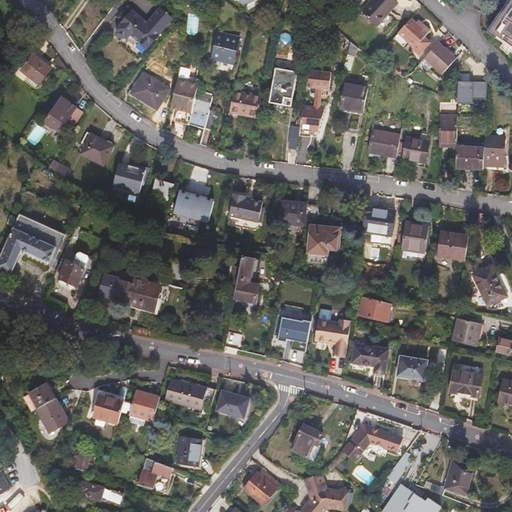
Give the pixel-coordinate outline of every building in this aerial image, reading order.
[(398,3),(394,0),(372,0),(362,11),(378,25),(398,3)] [(511,1),(493,30),(511,43),(511,47),(510,50),(511,50),(511,1)] [(119,34),(123,38),(129,37),(135,42),(140,42),(148,49),(175,18),(162,7),(149,22),(129,5),(120,16),(125,20),(118,28),(119,34)] [(418,23),(412,18),(399,32),(416,47),(425,37),(431,31),(424,24),(421,27),(418,23)] [(235,65),(242,38),(219,32),(212,59),(235,65)] [(352,42),(346,36),(339,56),(347,58),(351,46),(352,42)] [(425,37),(416,47),(415,49),(420,55),(431,43),(425,37)] [(457,58),(439,43),(426,58),(444,73),(457,58)] [(347,58),(345,66),(352,68),(359,49),(351,46),(347,58)] [(40,84),(52,67),(34,54),(22,70),(40,84)] [(271,100),(277,101),(283,94),(284,94),(294,96),(299,68),(277,65),(271,100)] [(309,85),(317,86),(322,86),(331,87),(332,71),(310,70),(309,85)] [(171,89),(145,73),(132,93),(159,109),(171,89)] [(179,78),(172,108),(178,109),(175,121),(189,125),(193,109),(196,99),(201,79),(193,77),(192,82),(179,78)] [(360,134),(370,86),(346,81),(341,106),(350,108),(346,131),(360,134)] [(455,104),(472,105),(472,99),(484,100),(485,82),(456,81),(455,104)] [(263,95),(235,90),(231,112),(241,114),(242,111),(260,114),(263,95)] [(283,94),(277,101),(276,102),(285,110),(292,101),(283,94)] [(84,111),(63,96),(46,121),(61,131),(67,122),(73,126),(84,111)] [(197,126),(205,128),(209,115),(212,104),(196,99),(193,109),(196,111),(193,122),(198,123),(197,126)] [(301,127),(300,135),(313,136),(314,128),(320,129),(325,107),(320,106),(314,106),(303,105),(302,118),(301,127)] [(209,115),(205,128),(214,130),(218,117),(209,115)] [(457,146),(458,116),(441,115),(440,146),(457,146)] [(290,148),(298,149),(300,135),(301,127),(296,127),(292,126),(290,148)] [(370,152),(397,158),(398,154),(400,142),(401,135),(374,130),(370,152)] [(114,146),(92,134),(82,153),(104,164),(114,146)] [(506,136),(485,135),(484,147),(483,165),(504,166),(506,136)] [(426,163),(430,141),(421,139),(408,137),(404,158),(426,163)] [(484,147),(457,146),(456,167),(483,169),(483,165),(484,147)] [(138,200),(146,169),(120,162),(113,185),(130,190),(128,197),(129,199),(136,201),(138,200)] [(55,164),(52,170),(57,173),(57,172),(60,167),(55,164)] [(61,165),(60,167),(57,172),(66,177),(70,171),(61,165)] [(153,195),(171,199),(175,184),(157,179),(153,195)] [(205,193),(181,187),(175,211),(198,217),(205,193)] [(263,202),(251,200),(245,198),(245,196),(246,196),(234,193),(229,215),(258,222),(263,202)] [(280,223),(305,225),(305,224),(307,203),(282,201),(280,223)] [(321,204),(307,203),(305,224),(311,225),(311,226),(319,226),(321,204)] [(395,210),(367,206),(362,242),(371,243),(373,233),(391,235),(395,210)] [(56,258),(66,235),(20,213),(0,259),(0,266),(12,272),(24,248),(51,261),(53,257),(56,258)] [(177,220),(169,218),(168,225),(185,230),(187,223),(182,221),(182,220),(178,220),(177,220)] [(402,249),(426,252),(430,225),(406,221),(402,249)] [(341,228),(319,226),(311,226),(308,261),(328,263),(329,249),(339,249),(341,228)] [(439,256),(466,260),(470,235),(443,231),(439,256)] [(63,258),(56,275),(78,285),(91,260),(88,256),(86,254),(84,254),(81,255),(77,264),(63,258)] [(238,283),(235,297),(256,302),(260,284),(256,283),(250,282),(255,258),(244,256),(241,267),(238,283)] [(250,282),(256,283),(260,259),(255,258),(250,282)] [(170,267),(183,269),(184,263),(171,260),(170,267)] [(229,281),(238,283),(241,267),(233,265),(229,281)] [(488,305),(507,296),(493,265),(474,274),(488,305)] [(131,303),(136,304),(143,279),(135,277),(134,281),(106,273),(100,293),(131,301),(131,303)] [(154,309),(157,300),(161,284),(143,279),(136,304),(154,309)] [(376,288),(385,289),(386,282),(377,280),(376,288)] [(388,320),(392,304),(365,297),(361,313),(388,320)] [(136,304),(135,306),(158,312),(162,301),(157,300),(154,309),(136,304)] [(279,318),(275,339),(303,344),(307,324),(279,318)] [(478,345),(483,324),(458,318),(453,339),(478,345)] [(336,355),(346,357),(351,323),(340,320),(340,322),(318,319),(315,341),(337,344),(336,355)] [(511,339),(500,337),(497,351),(511,354),(511,339)] [(386,374),(390,349),(356,343),(353,362),(376,365),(375,372),(386,374)] [(288,361),(299,361),(299,351),(288,350),(288,361)] [(425,380),(428,360),(402,355),(398,375),(425,380)] [(479,396),(483,374),(454,369),(451,391),(479,396)] [(210,388),(174,379),(169,400),(212,413),(218,392),(209,389),(210,388)] [(511,403),(511,381),(503,380),(498,400),(511,403)] [(50,384),(32,394),(40,408),(58,399),(50,384)] [(157,418),(162,398),(139,391),(135,403),(132,415),(155,422),(157,418)] [(124,413),(127,401),(102,393),(96,418),(120,425),(124,413)] [(26,397),(33,412),(39,409),(40,408),(32,394),(26,397)] [(253,403),(225,394),(219,413),(247,422),(253,403)] [(40,408),(39,409),(53,433),(71,423),(58,399),(40,408)] [(135,403),(128,401),(124,413),(132,415),(135,403)] [(316,444),(319,445),(325,435),(305,425),(293,450),(310,458),(316,444)] [(366,427),(344,453),(355,463),(371,444),(401,453),(405,439),(366,427)] [(203,440),(183,437),(180,463),(199,466),(203,440)] [(322,446),(319,445),(316,444),(310,458),(316,461),(322,446)] [(90,455),(80,453),(75,468),(86,471),(90,455)] [(408,453),(389,477),(397,483),(407,470),(406,468),(409,463),(408,458),(411,455),(408,453)] [(349,463),(342,457),(334,466),(342,472),(349,463)] [(169,492),(175,469),(149,459),(142,484),(169,492)] [(478,467),(454,461),(446,488),(471,495),(478,467)] [(0,494),(18,484),(11,473),(5,477),(0,469),(0,494)] [(282,485),(264,470),(260,474),(259,473),(246,489),(265,505),(282,485)] [(321,475),(312,479),(315,492),(326,488),(325,487),(321,475)] [(81,482),(79,489),(85,491),(83,500),(89,501),(90,497),(122,506),(125,493),(81,482)] [(426,487),(445,494),(446,488),(428,482),(426,487)] [(438,511),(443,506),(431,499),(426,505),(419,500),(421,497),(403,485),(385,511),(404,511),(405,511),(406,511),(438,511)] [(304,511),(328,511),(331,508),(339,510),(347,511),(354,504),(356,494),(350,493),(348,489),(338,492),(337,490),(326,488),(315,492),(314,500),(304,511)] [(85,491),(79,489),(77,498),(83,500),(85,491)]
